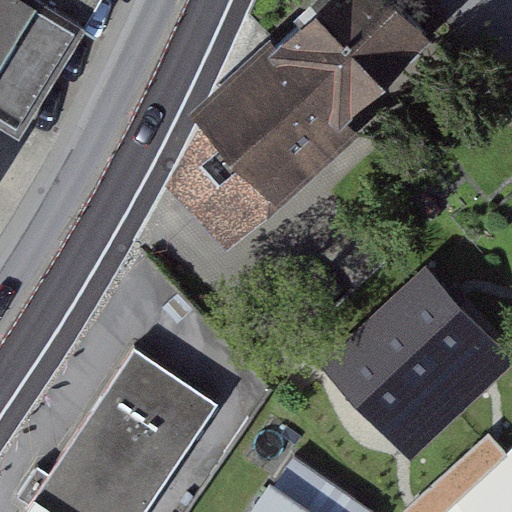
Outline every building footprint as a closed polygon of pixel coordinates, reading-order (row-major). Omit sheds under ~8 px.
[(0,0),(0,111),(16,121),(89,0),(0,0)] [(168,184),(222,244),(358,126),(344,108),(428,29),(399,0),(315,0),(212,91),(168,184)] [(511,356),(436,269),(328,363),(412,459),(511,372),(511,356)] [(156,511),(227,406),(142,349),(42,499),(60,511),(156,511)] [(511,511),(511,446),(445,505),(440,511),(511,511)] [(371,511),(295,455),(277,479),(320,511),(371,511)] [(271,475),(244,511),(320,511),(277,479),(271,475)] [(60,511),(42,499),(33,511),(60,511)]
